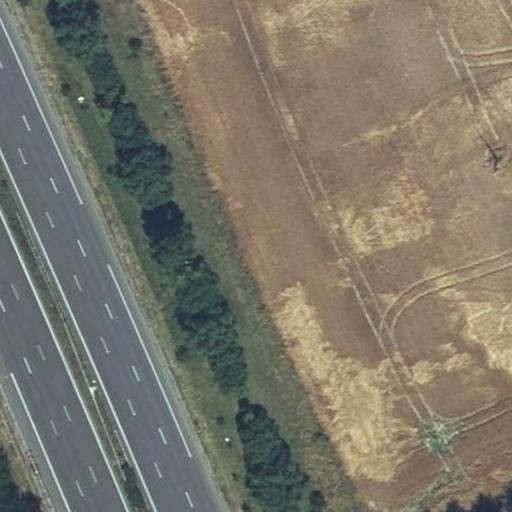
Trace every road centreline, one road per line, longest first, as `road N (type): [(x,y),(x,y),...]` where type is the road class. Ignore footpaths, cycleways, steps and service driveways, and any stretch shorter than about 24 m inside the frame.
road 1 (motorway): [(183,511),(0,88)]
road 2 (motorway): [(0,281),(96,511)]
